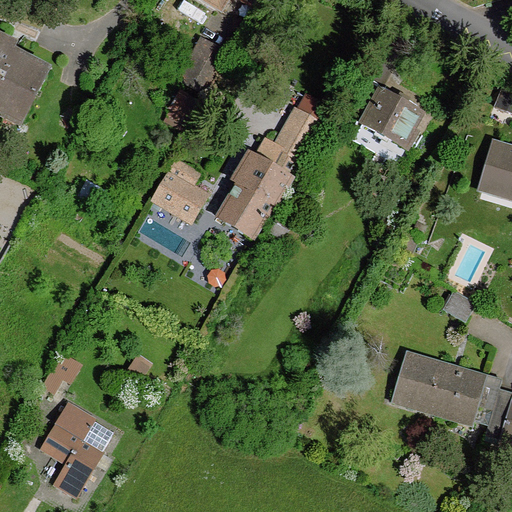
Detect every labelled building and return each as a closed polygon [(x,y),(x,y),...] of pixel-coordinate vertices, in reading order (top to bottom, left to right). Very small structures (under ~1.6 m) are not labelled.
[(262,0),(201,0),(223,12),(230,0),(242,0),(257,9),(262,0)] [(0,117),(19,127),(48,72),(14,54),(17,48),(0,39),(0,117)] [(229,54),(202,39),(197,48),(178,81),(204,97),(229,54)] [(372,86),(364,81),(350,105),(365,113),(378,90),(372,86)] [(424,114),(382,91),(363,124),(408,149),(418,132),(415,131),(424,114)] [(256,158),(250,155),(234,182),(239,185),(219,220),(255,240),(275,206),(277,207),(293,179),(324,126),(296,110),(275,146),(266,141),(256,158)] [(511,147),(495,142),(480,191),(511,200),(511,147)] [(201,175),(178,161),(154,201),(192,224),(209,196),(193,187),(201,175)] [(456,293),(445,311),(466,324),(477,306),(456,293)] [(511,450),(511,395),(500,392),(503,382),(409,355),(395,405),(474,428),(475,423),(491,428),(487,443),(511,450)] [(65,356),(60,376),(76,380),(81,360),(65,356)] [(69,465),(57,486),(76,498),(114,435),(67,408),(42,450),(69,465)]
